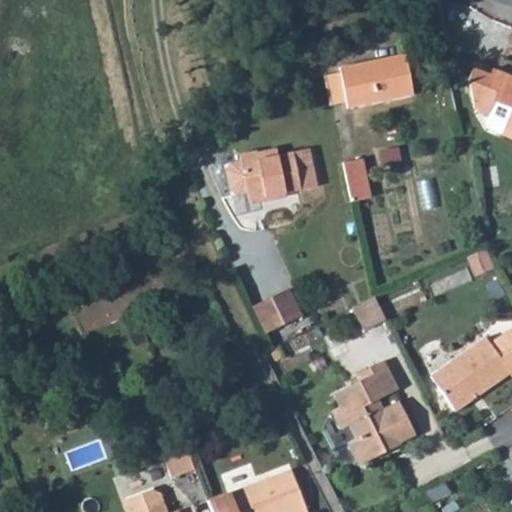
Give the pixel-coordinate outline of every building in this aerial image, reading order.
[(396,95),(414,92),(405,51),(340,65),(349,107),(396,95)] [(511,74),(476,60),(468,78),(475,107),(490,113),(487,122),(489,126),(511,135),(511,74)] [(382,162),(402,158),(400,146),(379,149),(382,162)] [(256,158),(255,153),(254,150),(236,153),(238,161),(227,163),(223,169),(228,191),(234,195),(245,192),(247,200),(315,185),(306,147),(256,158)] [(342,161),(350,201),(372,196),(364,157),(342,161)] [(282,292),(264,301),(277,328),(295,319),(282,292)] [(372,297),(350,308),(354,315),(360,313),(367,326),(382,318),(372,297)] [(429,375),(452,410),(477,394),(507,373),(510,377),(511,375),(511,328),(488,344),(484,338),(429,375)] [(371,408),(394,395),(379,365),(352,380),(356,387),(333,399),(339,412),(329,418),(338,436),(349,430),(357,447),(348,452),(359,472),(384,459),(381,454),(393,447),(394,449),(413,438),(396,405),(379,415),(374,414),(371,408)] [(186,448),(163,457),(170,476),(193,467),(186,448)] [(307,511),(290,469),(207,502),(211,511),(307,511)] [(441,480),(423,489),(430,502),(448,494),(441,480)] [(124,506),(126,511),(195,511),(192,504),(171,511),(167,511),(160,492),(152,488),(128,497),(124,506)]
